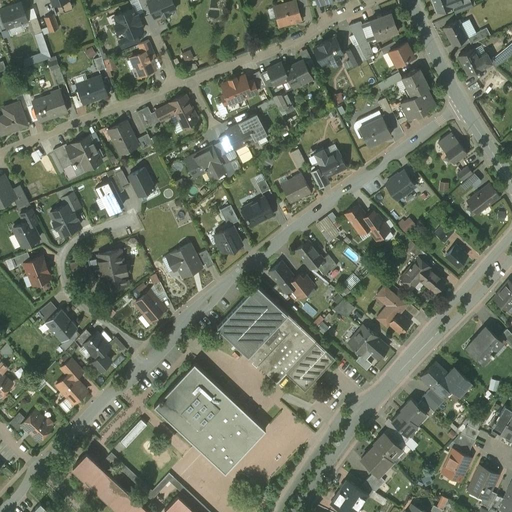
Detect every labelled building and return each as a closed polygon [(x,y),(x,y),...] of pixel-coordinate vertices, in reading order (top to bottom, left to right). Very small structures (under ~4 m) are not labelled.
[(148,0),(155,17),(176,8),(172,0),(148,0)] [(295,0),(274,6),(279,24),(300,18),(295,0)] [(433,0),(437,11),(453,5),(451,0),(433,0)] [(462,2),(453,5),(456,12),(471,7),(468,0),(465,0),(462,1),(462,2)] [(22,4),(11,8),(10,6),(1,9),(7,28),(28,20),(22,4)] [(133,7),(115,15),(118,22),(115,23),(119,31),(121,30),(124,36),(124,37),(136,32),(143,29),(140,22),(142,21),(138,13),(136,14),(133,7)] [(391,12),(370,20),(376,37),(390,32),(397,29),(397,30),(398,29),(391,12)] [(53,14),(45,17),(50,31),(58,28),(53,14)] [(37,16),(30,19),(35,34),(42,31),(37,16)] [(459,18),(444,26),(453,44),(467,36),(468,36),(459,18)] [(361,20),(349,24),(355,37),(366,33),(361,20)] [(487,27),(476,32),(468,36),(467,36),(471,43),(490,34),(487,27)] [(136,32),(124,37),(124,36),(119,38),(123,47),(140,40),(136,32)] [(366,33),(355,37),(359,44),(366,58),(371,56),(372,57),(374,55),(366,33)] [(335,36),(314,47),(322,64),(332,59),(331,58),(342,52),(342,53),(343,53),(335,36)] [(149,39),(138,44),(139,44),(143,53),(147,51),(148,53),(153,51),(155,56),(156,56),(149,39)] [(395,40),(381,47),(384,53),(389,50),(398,45),(395,40)] [(398,45),(389,50),(395,62),(396,64),(414,55),(406,40),(398,45)] [(511,42),(491,61),(495,67),(511,53),(511,42)] [(359,44),(346,50),(351,58),(354,64),(366,58),(359,44)] [(87,48),(90,55),(96,52),(93,45),(87,48)] [(473,47),(459,55),(469,73),(475,69),(477,72),(484,68),(482,66),(491,61),(486,52),(478,57),(473,47)] [(182,51),(185,60),(194,57),(192,48),(182,51)] [(395,62),(389,50),(384,53),(390,65),(395,62)] [(148,53),(147,51),(143,53),(132,57),(136,67),(132,69),(135,76),(143,72),(154,67),(148,53)] [(102,55),(94,58),(98,70),(106,67),(102,55)] [(115,55),(105,57),(107,69),(117,66),(115,55)] [(304,60),(293,65),(293,64),(284,68),(289,78),(293,87),(298,85),(297,82),(311,75),(304,60)] [(281,61),(268,68),(275,84),(289,78),(284,68),(281,61)] [(60,66),(53,69),(58,84),(65,81),(60,66)] [(401,76),(402,78),(407,87),(404,88),(408,97),(427,87),(430,86),(420,67),(401,76)] [(267,85),(259,70),(253,73),(260,88),(267,85)] [(398,70),(378,82),(381,89),(402,78),(401,76),(398,70)] [(101,74),(76,82),(83,103),(93,100),(93,98),(107,93),(107,95),(108,94),(101,74)] [(245,75),(223,83),(229,101),(251,93),(245,75)] [(408,97),(400,101),(409,118),(417,114),(417,115),(423,112),(427,109),(426,108),(435,103),(433,100),(434,99),(431,93),(430,93),(427,87),(408,97)] [(53,95),(34,101),(33,100),(32,100),(39,120),(68,110),(60,88),(52,91),(53,95)] [(286,90),(277,95),(283,107),(292,103),(286,90)] [(23,93),(17,95),(19,101),(22,109),(28,107),(23,93)] [(198,119),(186,94),(170,102),(156,110),(161,119),(175,112),(183,127),(198,119)] [(389,104),(385,96),(378,100),(385,114),(392,110),(392,109),(389,104)] [(260,103),(262,110),(270,107),(267,100),(260,103)] [(10,112),(0,115),(0,127),(2,133),(27,124),(22,109),(19,101),(8,105),(10,112)] [(153,115),(142,121),(145,127),(156,121),(153,115)] [(240,123),(250,142),(267,134),(258,115),(240,123)] [(382,115),(360,126),(369,144),(378,139),(390,133),(391,134),(391,133),(382,115)] [(127,120),(109,128),(120,152),(138,143),(127,120)] [(250,142),(240,123),(226,131),(227,132),(235,148),(246,142),(248,144),(249,143),(250,142)] [(148,132),(138,137),(143,148),(153,143),(148,132)] [(235,148),(227,132),(219,137),(221,140),(227,153),(236,148),(235,148)] [(467,153),(451,132),(438,141),(455,163),(455,162),(455,161),(464,154),(465,154),(466,153),(466,154),(467,153)] [(101,158),(90,134),(66,146),(75,162),(74,162),(75,165),(77,164),(75,161),(80,159),(84,166),(101,158)] [(227,153),(221,140),(215,143),(221,156),(227,153)] [(63,144),(53,149),(63,168),(74,162),(75,162),(66,146),(65,146),(63,144)] [(212,144),(198,152),(198,153),(186,159),(194,176),(210,167),(215,176),(226,171),(212,144)] [(338,149),(327,154),(323,146),(315,151),(315,152),(314,152),(326,176),(335,171),(345,165),(346,166),(346,165),(338,149)] [(298,148),(290,152),(298,167),(306,163),(298,148)] [(467,166),(457,173),(463,180),(473,172),(467,166)] [(139,195),(142,193),(144,193),(145,193),(147,193),(148,192),(150,191),(151,190),(151,188),(154,186),(144,167),(129,175),(139,195)] [(116,173),(119,179),(125,176),(122,169),(115,172),(116,173)] [(404,170),(386,183),(397,198),(415,185),(404,170)] [(301,172),(281,183),(290,202),(311,191),(301,172)] [(474,172),(469,177),(473,181),(478,176),(474,172)] [(110,180),(112,184),(120,181),(119,179),(116,173),(109,177),(110,180)] [(0,203),(13,197),(15,196),(10,188),(3,174),(0,176),(0,203)] [(125,176),(119,179),(120,181),(123,188),(129,185),(125,176)] [(264,177),(256,181),(262,192),(270,188),(264,177)] [(469,177),(463,182),(467,187),(473,181),(469,177)] [(110,180),(94,189),(99,198),(103,196),(110,211),(123,205),(116,192),(112,184),(110,180)] [(123,188),(120,181),(112,184),(116,192),(124,188),(123,188)] [(29,202),(20,183),(10,188),(15,196),(13,197),(18,206),(25,203),(29,202)] [(490,183),(468,200),(477,212),(499,195),(490,183)] [(62,197),(65,204),(69,202),(73,210),(82,206),(74,191),(62,197)] [(265,196),(241,207),(250,225),(274,213),(265,196)] [(65,204),(50,212),(54,220),(53,220),(57,227),(58,227),(62,234),(80,225),(77,217),(78,217),(75,211),(74,212),(73,210),(69,202),(65,204)] [(231,203),(220,209),(228,225),(239,219),(231,203)] [(366,215),(358,204),(359,203),(345,213),(345,214),(346,213),(355,225),(353,226),(360,234),(370,227),(373,225),(366,215)] [(28,209),(25,210),(32,224),(39,220),(32,207),(28,209)] [(32,224),(25,210),(20,213),(24,221),(13,227),(23,246),(39,237),(32,224)] [(381,217),(378,216),(373,210),(366,215),(373,225),(370,227),(372,229),(371,232),(376,239),(378,238),(379,239),(381,239),(384,237),(384,235),(383,234),(390,229),(381,217)] [(333,211),(317,222),(330,240),(341,232),(338,227),(342,224),(333,211)] [(242,243),(233,225),(223,230),(223,229),(215,233),(224,251),(230,248),(231,249),(242,243)] [(447,226),(443,230),(440,228),(436,232),(445,240),(453,231),(447,226)] [(427,254),(407,237),(400,245),(407,252),(409,249),(418,257),(422,260),(422,259),(427,254)] [(317,251),(308,240),(309,239),(295,250),(296,251),(297,250),(305,261),(304,262),(305,262),(306,261),(311,268),(310,269),(316,264),(324,258),(324,257),(323,258),(317,252),(319,251),(318,250),(317,251)] [(191,243),(167,255),(174,269),(179,267),(183,276),(202,266),(202,265),(196,254),(191,243)] [(467,255),(455,245),(446,256),(458,265),(467,255)] [(121,248),(98,253),(99,255),(101,268),(106,288),(128,283),(121,248)] [(207,249),(196,254),(202,265),(206,263),(208,267),(214,263),(207,249)] [(23,263),(31,260),(28,251),(11,258),(15,267),(24,264),(23,263)] [(328,254),(324,257),(324,258),(316,264),(325,275),(337,265),(328,254)] [(31,260),(23,263),(24,264),(32,284),(51,277),(42,255),(31,260)] [(99,255),(88,257),(91,270),(101,268),(99,255)] [(418,257),(411,266),(410,265),(409,266),(410,267),(401,277),(402,277),(404,275),(412,282),(413,284),(419,289),(424,283),(424,282),(435,291),(434,292),(435,292),(445,280),(429,267),(430,266),(422,259),(422,260),(418,257)] [(291,273),(282,262),(283,261),(282,260),(269,271),(279,283),(286,293),(291,288),(296,285),(300,282),(296,277),(292,272),(291,273)] [(156,274),(151,277),(154,284),(160,281),(156,274)] [(306,275),(303,278),(300,274),(296,277),(300,282),(296,285),(303,294),(314,285),(306,275)] [(511,281),(509,279),(494,297),(508,309),(511,303),(511,281)] [(160,281),(154,284),(158,292),(164,289),(160,281)] [(286,293),(279,283),(272,289),(285,300),(289,296),(286,293)] [(298,322),(257,284),(217,326),(258,365),(298,322)] [(303,294),(296,285),(291,288),(299,297),(303,294)] [(406,302),(385,285),(377,294),(385,301),(386,299),(389,302),(377,317),(387,325),(388,324),(389,324),(390,323),(400,332),(399,333),(400,334),(411,320),(410,320),(409,321),(399,312),(400,311),(400,310),(403,306),(406,302)] [(150,290),(136,302),(145,313),(147,311),(153,318),(154,317),(164,308),(150,290)] [(355,306),(344,297),(333,308),(333,309),(336,306),(347,315),(355,306)] [(51,300),(43,307),(50,316),(58,310),(51,300)] [(420,310),(408,300),(406,302),(403,306),(415,316),(420,310)] [(45,321),(50,316),(43,307),(37,312),(45,321)] [(50,316),(45,321),(61,341),(78,327),(61,307),(58,310),(50,316)] [(145,313),(139,317),(147,326),(155,319),(154,317),(153,318),(147,311),(145,313)] [(298,322),(258,365),(277,382),(286,372),(316,340),(298,322)] [(364,324),(348,342),(361,354),(366,349),(367,348),(373,353),(372,354),(377,359),(389,346),(388,345),(387,346),(377,337),(378,336),(377,336),(364,324)] [(485,326),(466,346),(484,362),(491,354),(492,355),(494,353),(491,350),(500,340),(502,342),(503,341),(485,326)] [(511,332),(507,327),(500,335),(510,344),(511,342),(511,332)] [(86,328),(75,340),(81,346),(84,343),(93,335),(86,328)] [(111,346),(97,331),(93,335),(84,343),(97,357),(97,358),(104,352),(111,346)] [(120,350),(126,345),(116,334),(110,340),(120,350)] [(65,351),(74,340),(70,336),(60,345),(65,351)] [(316,340),(286,372),(305,389),(335,357),(316,340)] [(104,352),(97,358),(97,357),(91,363),(99,371),(111,360),(104,352)] [(361,354),(356,360),(366,369),(372,363),(361,354)] [(83,371),(72,357),(61,367),(68,374),(71,371),(76,377),(83,371)] [(8,367),(1,361),(0,362),(0,370),(3,373),(8,367)] [(266,428),(194,361),(154,405),(225,471),(266,428)] [(448,372),(436,361),(421,376),(432,386),(442,396),(451,386),(459,394),(471,382),(454,366),(448,372)] [(0,370),(0,395),(12,382),(3,373),(0,370)] [(76,377),(71,371),(68,374),(57,384),(72,401),(86,389),(76,377)] [(432,386),(421,398),(422,399),(434,410),(445,398),(442,396),(432,386)] [(418,404),(411,397),(401,408),(417,424),(416,422),(426,412),(418,404)] [(434,410),(422,399),(418,404),(426,412),(429,415),(434,410)] [(417,424),(401,408),(400,408),(401,409),(391,420),(398,427),(407,435),(407,434),(417,424)] [(35,409),(22,423),(39,439),(52,425),(51,424),(52,421),(49,418),(46,419),(35,409)] [(511,415),(501,409),(495,419),(494,419),(492,422),(501,428),(499,432),(500,431),(505,434),(504,435),(511,439),(511,415)] [(141,418),(120,440),(126,446),(147,424),(141,418)] [(479,430),(468,424),(460,432),(475,439),(479,430)] [(407,435),(398,427),(394,431),(401,438),(405,442),(410,437),(407,434),(407,435)] [(396,443),(384,431),(374,442),(375,444),(391,458),(401,448),(396,443)] [(475,439),(460,432),(453,441),(470,449),(475,439)] [(405,442),(401,438),(396,443),(401,448),(406,453),(411,448),(405,442)] [(375,444),(361,458),(374,471),(378,474),(379,474),(393,460),(391,458),(375,444)] [(471,457),(453,448),(443,471),(460,479),(471,457)] [(149,511),(86,453),(74,466),(86,477),(83,480),(88,485),(91,482),(122,511),(149,511)] [(480,465),(469,488),(484,495),(487,497),(490,490),(498,473),(480,465)] [(374,471),(363,483),(374,490),(375,490),(385,480),(379,474),(378,474),(374,471)] [(360,487),(346,478),(331,501),(341,508),(347,511),(351,511),(355,507),(357,508),(367,493),(360,487)] [(511,481),(505,496),(502,501),(504,502),(511,505),(511,481)] [(363,483),(363,482),(360,487),(367,493),(370,495),(374,490),(363,483)] [(178,491),(185,497),(190,491),(183,485),(178,491)] [(490,490),(487,497),(484,495),(480,503),(490,507),(497,493),(490,490)] [(497,493),(490,507),(499,511),(504,502),(502,501),(505,496),(497,493)] [(195,511),(178,495),(165,509),(168,511),(195,511)] [(442,495),(437,506),(442,508),(448,498),(442,495)] [(50,511),(41,503),(31,511),(50,511)]
